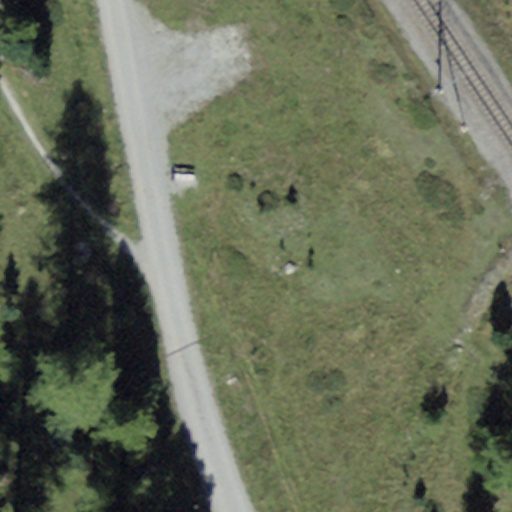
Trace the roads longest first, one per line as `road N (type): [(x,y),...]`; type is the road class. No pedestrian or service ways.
road 1 (track): [(99,0),(180,307)]
road 2 (track): [(180,307),(234,511)]
